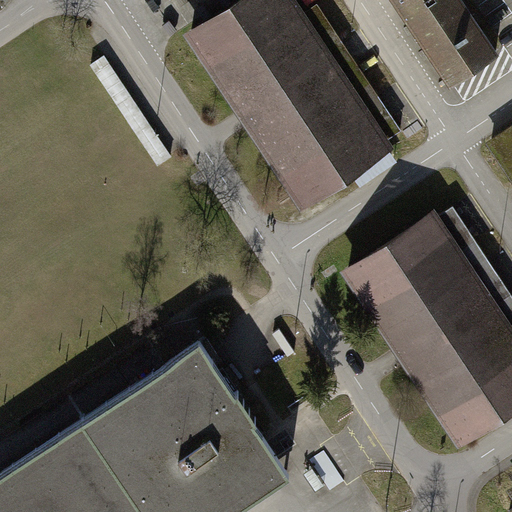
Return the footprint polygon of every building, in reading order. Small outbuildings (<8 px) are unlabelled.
[(239,0),(191,32),(302,198),(386,143),(384,140),(401,128),(317,2),(300,14),(290,0),(239,0)] [(396,0),(452,82),(496,52),(460,0),(396,0)] [(104,55),(91,63),(158,164),(171,155),(104,55)] [(511,127),(492,140),(511,170),(511,127)] [(433,213),(348,269),(460,435),(511,400),(511,293),(453,205),(435,216),(433,213)] [(0,470),(0,511),(229,511),(290,472),(202,338),(0,470)]
